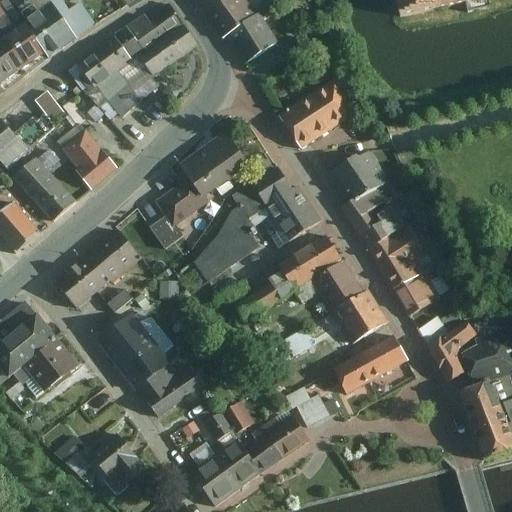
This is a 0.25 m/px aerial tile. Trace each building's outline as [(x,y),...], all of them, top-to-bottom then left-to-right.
[(0,0),(0,21),(11,13),(0,0)] [(18,21),(39,49),(44,56),(73,34),(47,0),(22,0),(9,10),(18,21)] [(258,18),(244,0),(204,0),(198,5),(225,42),(258,18)] [(390,0),(394,17),(488,0),(390,0)] [(181,27),(163,3),(113,40),(131,64),(136,60),(181,27)] [(281,44),(260,16),(258,18),(225,42),(246,70),(281,44)] [(39,49),(18,21),(0,34),(0,53),(12,70),(39,49)] [(195,46),(181,27),(136,60),(151,79),(195,46)] [(131,64),(113,40),(75,68),(93,92),(131,64)] [(0,78),(12,70),(0,53),(0,78)] [(335,85),(282,118),(301,150),(355,117),(335,85)] [(53,92),(40,102),(57,124),(70,115),(53,92)] [(0,164),(24,144),(0,117),(0,164)] [(88,185),(114,165),(83,127),(77,120),(54,138),(60,145),(59,146),(74,165),(73,166),(88,185)] [(182,173),(192,186),(209,205),(221,197),(226,204),(238,195),(233,188),(253,174),(229,140),(182,173)] [(47,221),(70,200),(43,170),(56,158),(44,145),(31,157),(30,156),(7,177),(47,221)] [(369,153),(330,178),(348,206),(387,182),(369,153)] [(251,227),(296,197),(281,175),(236,204),(242,214),(251,227)] [(387,182),(348,206),(343,209),(361,238),(380,226),(377,221),(374,215),(398,199),(387,182)] [(213,210),(209,205),(192,186),(159,210),(169,224),(153,235),(169,257),(171,255),(173,258),(189,247),(180,234),(213,210)] [(296,197),(251,227),(259,235),(267,230),(283,256),(325,228),(302,193),(296,197)] [(35,229),(8,197),(0,204),(0,234),(13,249),(35,229)] [(395,210),(377,221),(380,226),(361,238),(370,252),(407,229),(395,210)] [(261,238),(259,235),(251,227),(242,214),(235,218),(222,242),(197,271),(211,292),(264,255),(255,242),(261,238)] [(426,259),(407,229),(370,252),(396,293),(428,272),(421,262),(426,259)] [(116,230),(53,283),(75,310),(109,281),(111,284),(140,259),(116,230)] [(343,266),(327,239),(279,267),(296,294),(314,284),(343,266)] [(365,297),(346,265),(343,266),(314,284),(333,316),(336,314),(365,297)] [(445,299),(428,272),(396,293),(412,319),(445,299)] [(388,326),(370,295),(365,297),(336,314),(355,346),(388,326)] [(128,298),(110,312),(117,321),(135,306),(128,298)] [(57,336),(34,308),(0,335),(0,366),(7,375),(23,362),(57,336)] [(173,368),(136,319),(101,345),(137,394),(173,368)] [(478,340),(468,325),(427,350),(450,387),(467,377),(453,355),(478,340)] [(322,346),(315,329),(289,340),(296,356),(322,346)] [(480,349),(463,355),(475,390),(510,377),(511,383),(511,329),(478,341),(480,349)] [(77,362),(57,336),(23,362),(44,388),(77,362)] [(408,366),(394,340),(333,373),(347,398),(408,366)] [(181,378),(173,368),(137,394),(159,423),(207,387),(193,369),(181,378)] [(496,385),(460,398),(483,462),(511,451),(511,403),(503,406),(496,385)] [(306,390),(286,401),(292,413),(298,410),(313,402),(306,390)] [(319,398),(313,402),(298,410),(309,430),(330,418),(319,398)] [(248,403),(211,421),(223,445),(260,427),(248,403)] [(310,444),(293,419),(280,429),(274,421),(261,430),(284,462),(310,444)] [(284,462),(261,430),(238,447),(261,479),(284,462)] [(136,460),(117,437),(89,460),(110,486),(116,481),(124,492),(144,476),(133,462),(136,460)] [(261,479),(238,447),(195,478),(218,510),(261,479)]
